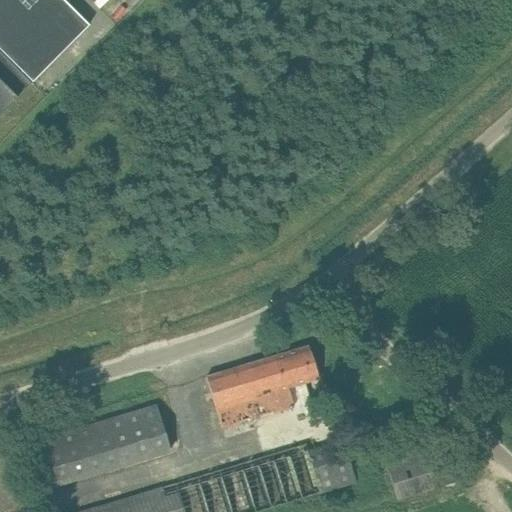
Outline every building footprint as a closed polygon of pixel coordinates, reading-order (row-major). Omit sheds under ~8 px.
[(0,0),(0,50),(32,82),(89,25),(66,2),(57,8),(51,0),(0,0)] [(0,114),(31,83),(0,52),(0,114)] [(318,379),(308,346),(205,377),(221,427),(276,411),(293,405),(287,388),(318,379)] [(169,451),(155,405),(106,420),(120,466),(169,451)] [(456,481),(445,449),(440,450),(437,442),(384,459),(397,500),(456,481)] [(340,444),(305,455),(317,493),(352,482),(340,444)] [(183,511),(175,483),(79,511),(183,511)]
